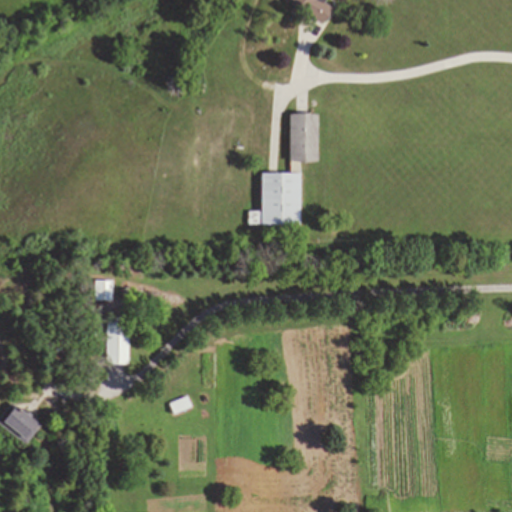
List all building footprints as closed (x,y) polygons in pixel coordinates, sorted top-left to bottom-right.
[(330,0),(297,0),(295,4),(330,25),(340,9),(329,3),(330,0)] [(309,227),(308,164),(326,164),(325,116),(295,116),(296,175),(268,175),(268,227),(309,227)] [(118,282),(99,282),(99,303),(118,303),(118,282)] [(109,365),(134,365),(135,317),(110,317),(109,365)] [(179,416),(197,408),(193,397),(175,404),(179,416)] [(2,423),(32,446),(48,426),(17,403),(2,423)]
